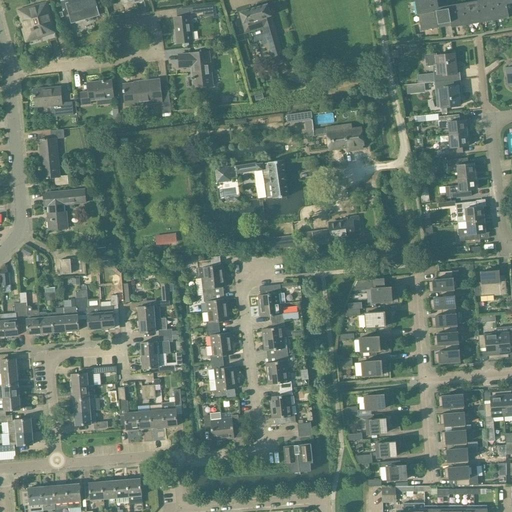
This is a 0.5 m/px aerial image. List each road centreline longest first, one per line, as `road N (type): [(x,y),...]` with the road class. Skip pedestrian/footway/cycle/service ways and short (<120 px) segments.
road 1 (residential): [(177,458),(256,448),(240,282)]
road 2 (residential): [(0,254),(21,224),(9,72)]
road 3 (residential): [(57,464),(50,363),(60,354),(114,350)]
road 4 (residential): [(326,511),(312,498),(181,508)]
road 5 (residential): [(507,245),(491,118)]
road 6 (residential): [(9,72),(132,58)]
road 7 (residential): [(57,464),(177,458)]
